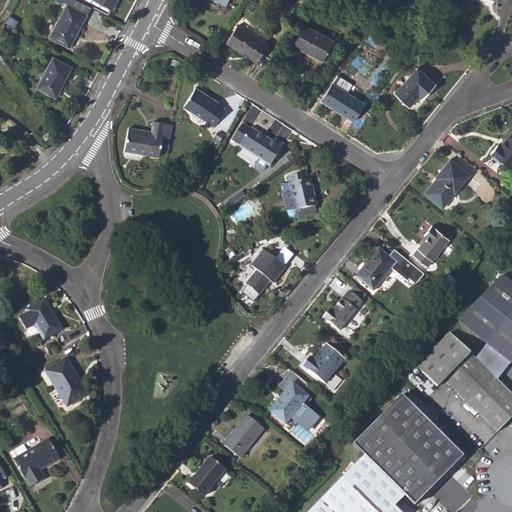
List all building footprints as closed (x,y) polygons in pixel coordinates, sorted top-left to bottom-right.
[(87,12),(91,6),(78,0),(69,0),(68,2),(87,12)] [(93,0),(111,10),(116,0),(93,0)] [(68,47),(86,14),(67,4),(49,37),(68,47)] [(256,61),(267,44),(237,25),(226,42),(256,61)] [(312,55),(311,57),(321,62),(333,40),(304,25),(293,45),(312,55)] [(55,97),(71,66),(53,57),(37,87),(55,97)] [(409,106),(420,95),(422,97),(435,83),(418,67),(394,92),(409,106)] [(347,92),(352,84),(337,74),(332,82),(347,92)] [(321,99),(354,120),(365,104),(347,92),(332,82),(321,99)] [(213,126),(224,109),(218,104),(219,103),(210,97),(195,87),(183,106),(213,126)] [(164,122),(153,120),(151,132),(128,127),(124,150),(158,156),(160,144),(164,122)] [(167,145),(170,124),(164,122),(160,144),(167,145)] [(270,166),(283,145),(274,139),(273,141),(251,127),(239,146),(270,166)] [(49,130),(42,136),(45,140),(53,135),(49,130)] [(510,169),(511,167),(511,130),(500,145),(498,143),(490,153),(510,169)] [(442,208),(469,174),(450,159),(436,177),(436,178),(424,194),(442,208)] [(307,179),(305,172),(288,175),(290,183),(307,179)] [(291,192),(295,209),(295,210),(297,209),(315,206),(317,205),(311,178),(307,179),(290,183),(291,192)] [(283,193),(286,210),(295,209),(291,192),(283,193)] [(298,218),(317,214),(315,206),(297,209),(298,218)] [(412,255),(427,267),(449,239),(432,225),(424,235),(425,236),(426,237),(424,240),(412,255)] [(372,290),(395,262),(378,248),(355,276),(372,290)] [(265,285),(269,280),(270,281),(272,283),(285,268),(274,258),(272,261),(268,257),(270,254),(263,249),(250,265),(256,270),(245,284),(259,295),(266,286),(265,285)] [(511,362),(511,282),(501,274),(458,320),(511,362)] [(339,330),(362,301),(348,290),(331,311),(329,309),(323,317),(339,330)] [(26,330),(35,325),(44,340),(62,329),(44,299),(26,310),(27,312),(18,317),(26,330)] [(451,332),(418,366),(438,385),(445,378),(479,412),(498,431),(511,415),(511,392),(473,353),(451,332)] [(324,383),(344,358),(326,344),(320,351),(314,359),(309,356),(302,365),(324,383)] [(66,407),(88,394),(66,358),(45,371),(66,407)] [(308,384),(291,370),(278,385),(285,391),(269,410),(285,424),(292,416),(309,429),(318,418),(301,404),(308,396),(302,391),(308,384)] [(401,393),(352,442),(363,453),(403,494),(413,503),(462,454),(401,393)] [(223,444),(239,458),(263,428),(247,415),(235,429),(237,430),(234,433),(232,432),(223,444)] [(13,460),(24,479),(26,478),(31,487),(45,478),(40,470),(59,458),(48,439),(27,451),(14,459),(13,460)] [(27,451),(23,444),(10,451),(14,459),(27,451)] [(403,494),(363,453),(318,498),(304,511),(401,511),(393,504),(403,494)] [(203,467),(211,458),(209,457),(202,466),(203,467)] [(188,482),(204,495),(216,480),(224,470),(224,469),(211,458),(203,467),(202,466),(188,482)] [(224,487),(232,477),(224,470),(216,480),(224,487)]
